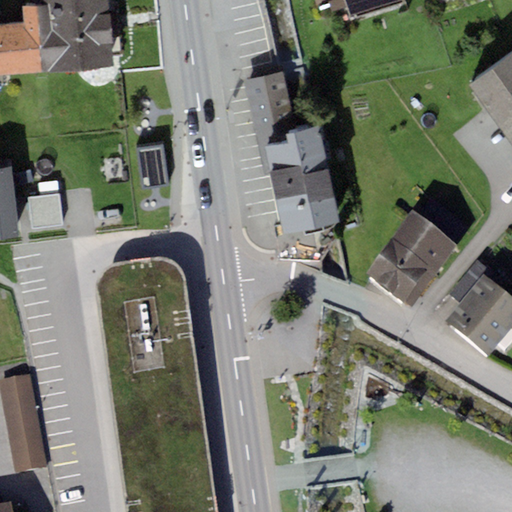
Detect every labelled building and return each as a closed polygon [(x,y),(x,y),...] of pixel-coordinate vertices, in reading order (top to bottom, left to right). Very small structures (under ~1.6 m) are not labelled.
[(24,21),(0,23),(0,74),(115,65),(108,0),(42,0),(43,3),(23,5),(24,21)] [(344,0),(350,16),(399,0),(344,0)] [(511,52),(469,84),(511,143),(511,52)] [(280,72),(248,79),(249,86),(277,212),(281,234),(339,222),(318,123),(295,128),(283,71),(280,72)] [(162,144),(136,147),(143,189),(168,186),(162,144)] [(12,167),(0,168),(0,238),(21,236),(12,167)] [(60,193),(28,197),(32,229),(65,224),(60,193)] [(431,202),(367,286),(404,314),(407,310),(413,315),(457,257),(451,252),(468,230),(431,202)] [(472,299),(446,331),(489,367),(511,340),(511,309),(493,293),(500,284),(478,265),(459,288),(472,299)] [(182,279),(177,274),(171,270),(163,268),(114,274),(107,278),(102,284),(98,291),(97,299),(126,511),(214,511),(185,285),(182,279)] [(30,378),(0,383),(0,393),(16,477),(47,471),(30,378)]
